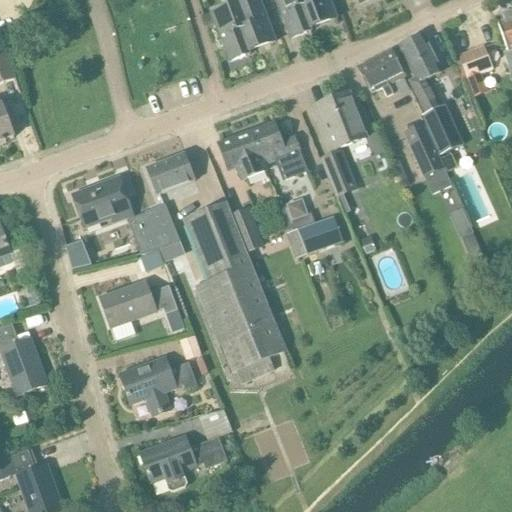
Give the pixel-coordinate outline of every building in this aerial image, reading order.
[(246,48),(247,48),(272,38),(274,44),(275,43),(268,24),(267,21),(259,0),(237,0),(238,1),(237,2),(238,5),(239,5),(247,28),(239,31),(246,48)] [(307,0),(276,0),(281,14),(284,22),(291,40),(311,33),(308,25),(301,7),(309,4),(307,0)] [(307,0),(309,4),(301,7),(308,25),(334,15),(335,20),(337,20),(329,1),(329,0),(307,0)] [(239,5),(238,5),(231,8),(212,15),(230,63),(250,56),(247,48),(246,48),(239,31),(247,28),(239,5)] [(506,23),(498,26),(508,53),(503,55),(509,70),(511,69),(511,10),(502,14),(506,23)] [(400,48),(415,79),(409,82),(426,116),(422,118),(441,157),(464,148),(446,107),(442,109),(427,81),(442,73),(423,36),(400,48)] [(461,60),(454,63),(462,83),(466,81),(474,99),(489,94),(482,76),(493,71),(483,49),(460,58),(461,60)] [(0,85),(16,80),(5,50),(0,51),(0,85)] [(405,78),(392,52),(358,68),(371,94),(382,89),(387,100),(394,96),(389,86),(405,78)] [(404,80),(395,85),(400,96),(410,91),(404,80)] [(324,136),(330,151),(330,153),(366,139),(349,95),(317,108),(327,135),(324,136)] [(0,98),(0,143),(14,138),(0,98)] [(274,124),(252,133),(265,167),(267,166),(275,162),(283,183),(296,178),(308,173),(300,153),(301,153),(295,138),(282,143),(274,124)] [(425,126),(404,135),(424,180),(445,171),(425,126)] [(252,133),(218,146),(228,172),(236,169),(242,184),(269,173),(267,166),(265,167),(252,133)] [(356,191),(342,153),(321,161),(336,199),(356,191)] [(157,197),(195,182),(185,155),(147,170),(157,197)] [(133,217),(119,180),(73,197),(85,229),(112,219),(114,224),(133,217)] [(287,206),(288,208),(290,215),(307,255),(343,242),(333,218),(315,224),(311,214),(306,215),(301,202),(287,206)] [(184,222),(192,240),(209,284),(196,289),(219,346),(220,345),(233,376),(237,374),(242,387),(275,373),(270,361),(287,354),(248,256),(232,217),(227,205),(184,222)] [(146,217),(160,251),(165,263),(185,254),(166,207),(163,208),(163,207),(144,214),(146,217)] [(357,208),(346,213),(355,235),(356,236),(367,231),(366,230),(357,208)] [(463,210),(450,216),(461,240),(474,234),(463,210)] [(246,211),(232,217),(248,256),(262,250),(246,211)] [(141,257),(160,251),(146,217),(128,224),(141,257)] [(0,259),(11,255),(0,225),(0,259)] [(502,268),(492,273),(499,288),(509,283),(502,268)] [(145,283),(119,293),(100,299),(111,330),(164,311),(166,316),(178,312),(169,288),(150,295),(145,283)] [(0,348),(18,397),(48,386),(31,341),(20,346),(12,326),(0,330),(0,348)] [(194,337),(179,342),(186,360),(200,355),(194,337)] [(131,407),(147,401),(153,418),(173,410),(166,394),(184,387),(186,392),(198,387),(189,363),(169,371),(165,359),(120,376),(131,407)] [(25,413),(12,417),(16,430),(29,426),(25,413)] [(185,438),(159,448),(140,455),(151,486),(165,480),(170,492),(172,493),(185,488),(186,486),(182,474),(204,466),(206,471),(227,463),(218,439),(189,450),(185,438)] [(29,452),(10,458),(0,462),(0,481),(15,476),(28,511),(63,511),(48,467),(36,471),(29,452)]
